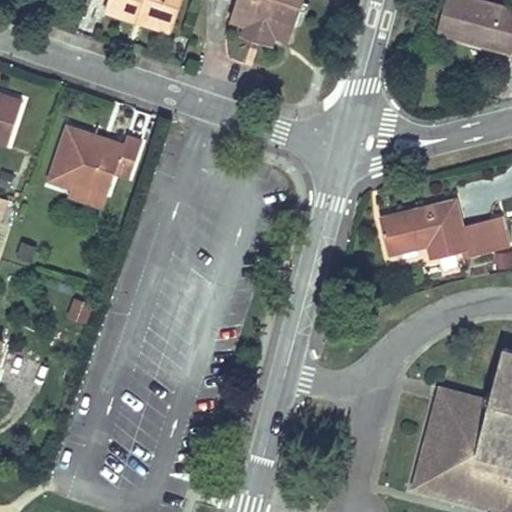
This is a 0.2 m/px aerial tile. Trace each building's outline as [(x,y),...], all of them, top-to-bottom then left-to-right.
[(108,0),(105,10),(137,21),(140,12),(175,24),(183,0),(108,0)] [(304,0),(236,0),(230,20),(245,25),(246,26),(250,24),(253,30),(267,34),(272,32),(274,35),(275,36),(290,41),(304,0)] [(511,59),(511,7),(482,0),(445,0),(437,32),(492,47),(511,52),(511,56),(511,59)] [(140,12),(137,21),(172,32),(175,24),(140,12)] [(267,34),(253,30),(250,24),(246,26),(245,25),(242,34),(273,45),(275,36),(274,35),(272,32),(267,34)] [(226,48),(238,50),(241,26),(229,25),(226,48)] [(511,59),(511,56),(511,52),(492,47),(489,61),(510,67),(511,59)] [(0,141),(8,144),(23,101),(0,93),(0,141)] [(124,145),(108,140),(107,144),(94,140),(96,136),(69,126),(51,180),(72,187),(73,182),(108,194),(116,173),(131,177),(142,142),(127,137),(124,145)] [(108,140),(96,136),(94,140),(107,144),(108,140)] [(20,177),(10,174),(6,188),(16,191),(20,177)] [(104,207),(108,194),(73,182),(72,187),(69,196),(104,207)] [(456,199),(380,218),(389,253),(423,244),(422,240),(428,239),(429,243),(432,258),(462,250),(467,249),(469,257),(499,249),(492,218),(463,225),(456,199)] [(499,216),(492,218),(499,249),(507,247),(499,216)] [(32,262),(37,247),(22,241),(17,256),(32,262)] [(496,268),(511,269),(511,256),(511,252),(498,251),(496,268)] [(92,303),(78,299),(71,318),(85,323),(92,303)] [(511,511),(511,351),(504,349),(490,401),(466,395),(459,420),(435,413),(415,487),(501,509),(500,511),(511,511)] [(466,395),(441,388),(435,413),(459,420),(466,395)]
